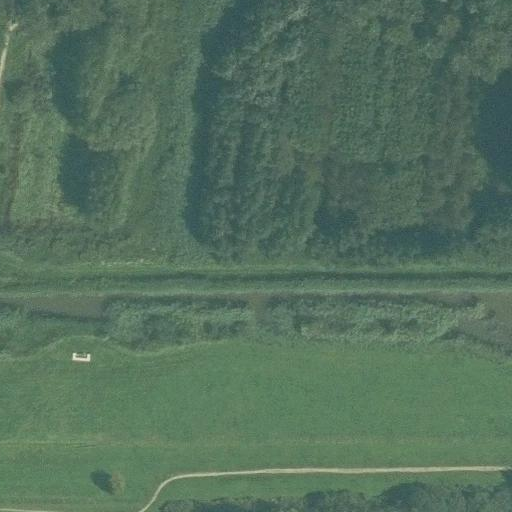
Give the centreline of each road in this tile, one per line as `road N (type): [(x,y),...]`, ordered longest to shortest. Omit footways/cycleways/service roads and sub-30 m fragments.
road 1 (track): [(511,470),(182,474),(160,483),(143,511)]
road 2 (track): [(0,434),(68,432),(79,410),(82,366)]
road 3 (track): [(511,54),(404,0)]
